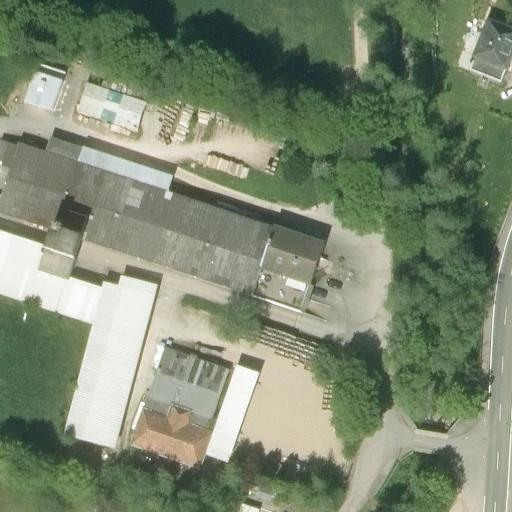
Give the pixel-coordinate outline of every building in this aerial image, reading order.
[(488,26),(474,60),(505,72),(511,53),(511,28),(499,23),(497,29),(488,26)] [(500,85),(505,72),(474,60),(469,73),(500,85)] [(22,103),(53,114),(68,73),(37,62),(22,103)] [(0,163),(15,168),(0,213),(0,216),(50,233),(79,242),(251,298),(260,271),(273,231),(78,168),(83,150),(51,140),(47,152),(22,143),(21,145),(3,140),(0,149),(0,163)] [(323,247),(273,231),(260,271),(310,287),(323,247)] [(46,247),(0,232),(0,295),(96,327),(62,435),(108,450),(160,291),(122,279),(119,290),(105,285),(104,291),(67,279),(67,281),(38,272),(46,247)] [(50,233),(46,247),(38,272),(67,281),(67,279),(79,242),(50,233)] [(168,349),(146,413),(168,420),(172,408),(192,415),(188,426),(214,435),(235,373),(168,349)] [(235,373),(214,435),(206,457),(228,464),(259,376),(237,368),(235,373)] [(146,413),(133,449),(201,472),(206,457),(214,435),(188,426),(192,415),(172,408),(168,420),(146,413)] [(281,511),(243,499),(238,511),(281,511)]
